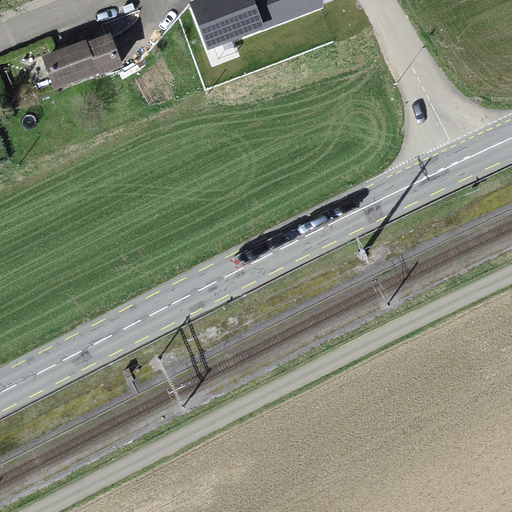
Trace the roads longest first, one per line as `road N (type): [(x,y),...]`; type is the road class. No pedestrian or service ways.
road 1 (unclassified): [(511,274),(34,511)]
road 2 (primary): [(0,392),(459,161)]
road 3 (residential): [(459,161),(372,0)]
